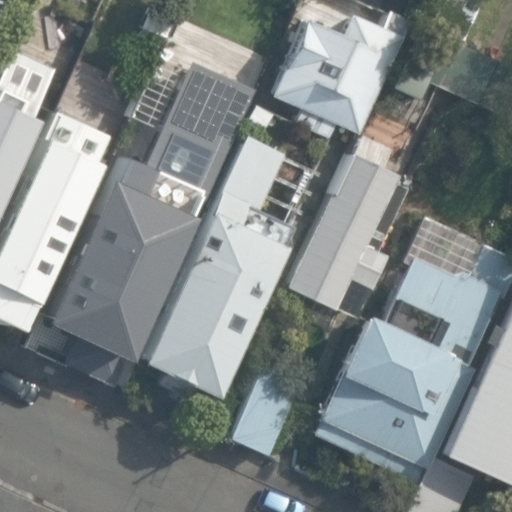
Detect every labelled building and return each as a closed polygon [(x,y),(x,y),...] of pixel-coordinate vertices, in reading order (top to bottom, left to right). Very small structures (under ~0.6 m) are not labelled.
[(399,41),(310,0),(268,89),(356,130),(399,41)] [(368,0),(400,15),(406,0),(368,0)] [(204,56),(162,37),(125,124),(165,142),(204,56)] [(0,49),(0,169),(46,68),(1,47),(0,49)] [(98,140),(44,114),(0,206),(0,312),(12,319),(98,140)] [(161,153),(118,132),(30,315),(120,358),(188,217),(140,194),(161,153)] [(410,185),(342,152),(278,282),(332,309),(344,283),(367,293),(388,251),(380,247),(410,185)] [(246,200),(213,185),(134,357),(215,394),(285,243),(236,221),(246,200)] [(462,272),(404,248),(375,314),(353,304),(303,421),(416,469),(511,247),(479,233),(462,272)] [(511,258),(405,511),(453,511),(472,466),(511,482),(511,258)] [(302,380),(259,361),(225,435),(268,455),(302,380)]
